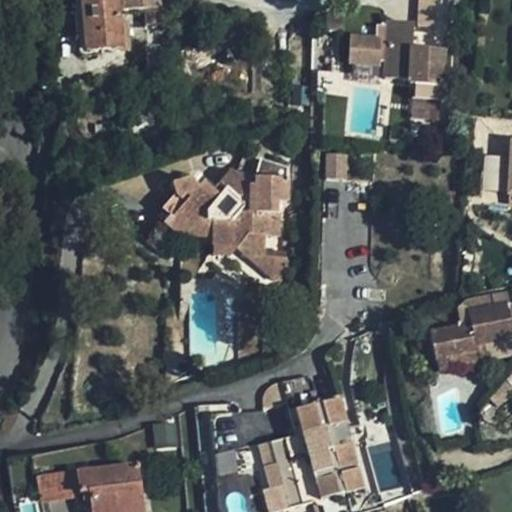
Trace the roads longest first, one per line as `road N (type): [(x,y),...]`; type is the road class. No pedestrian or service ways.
road 1 (unknown): [(0,437),(80,439),(261,382),(343,326),(379,314)]
road 2 (unknown): [(0,363),(43,356),(57,339),(79,209),(92,200),(136,205)]
road 3 (residential): [(15,139),(29,219),(0,355)]
road 4 (residential): [(44,0),(40,77),(15,139)]
